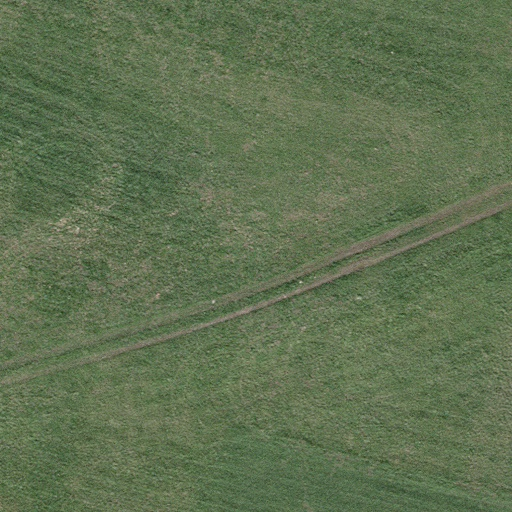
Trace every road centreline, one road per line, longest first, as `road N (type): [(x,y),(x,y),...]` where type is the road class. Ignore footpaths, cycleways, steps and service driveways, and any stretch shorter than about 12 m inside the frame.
road 1 (track): [(0,373),(220,309),(365,250)]
road 2 (track): [(511,189),(365,250)]
